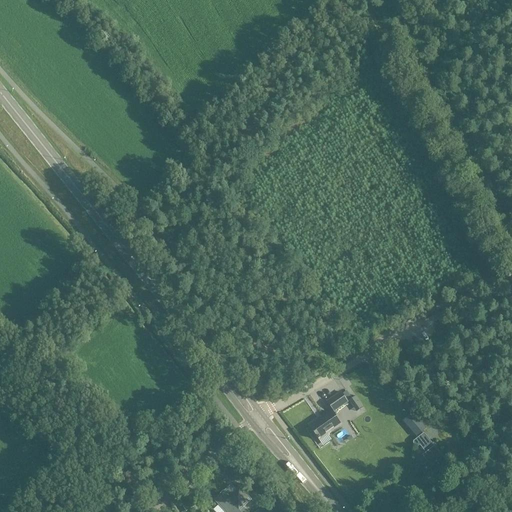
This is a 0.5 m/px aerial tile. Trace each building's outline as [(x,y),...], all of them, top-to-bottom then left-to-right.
[(334,412),(347,403),(340,393),(327,402),(334,412)] [(356,412),(363,408),(355,397),(349,402),(356,412)] [(318,437),(317,438),(318,440),(340,424),(330,412),(311,426),(318,437)] [(413,414),(403,422),(417,437),(426,429),(413,414)] [(438,455),(433,448),(423,456),(428,463),(420,469),(430,481),(450,465),(440,453),(438,455)] [(137,496),(145,489),(130,472),(122,478),(137,496)] [(235,482),(216,501),(225,511),(240,511),(252,500),(235,482)]
